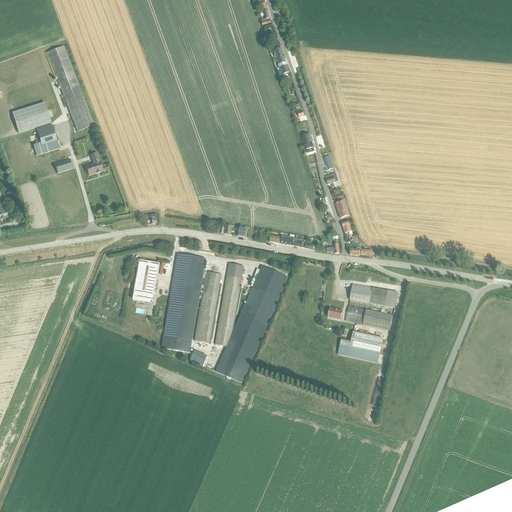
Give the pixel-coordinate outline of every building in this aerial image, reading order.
[(266,3),(261,5),(266,20),(267,20),(268,21),(266,22),(267,25),(271,23),(268,10),(266,3)] [(64,46),(47,53),(60,86),(77,132),(95,126),(64,46)] [(281,49),(274,51),(282,75),(289,73),(287,66),(286,66),(285,63),(286,63),(285,59),(284,59),(281,49)] [(16,112),(12,113),(19,134),(51,123),(45,103),(16,112)] [(41,143),(33,145),(37,156),(59,149),(51,124),(36,129),(41,143)] [(310,135),(303,137),(307,150),(313,148),(310,135)] [(93,164),(86,166),(87,170),(86,171),(87,172),(88,173),(89,177),(103,172),(97,153),(90,156),(93,164)] [(330,156),(324,158),(328,171),(334,169),(330,156)] [(70,159),(54,164),(58,174),(73,169),(70,159)] [(336,174),(325,177),(328,185),(339,182),(336,174)] [(0,220),(9,217),(7,212),(0,192),(0,220)] [(344,201),(336,204),(341,219),(350,215),(348,210),(344,201)] [(349,221),(342,224),(345,234),(349,232),(350,235),(352,234),(349,221)] [(240,228),(238,236),(246,238),(248,228),(244,227),(244,229),(240,228)] [(293,246),(295,238),(282,236),(280,244),(291,246),(293,246)] [(295,238),(293,246),(294,246),(313,250),(314,245),(304,243),(305,240),(295,238)] [(350,249),(350,255),(352,255),(360,256),(360,255),(363,256),(366,256),(367,256),(372,256),(372,251),(362,250),(360,248),(360,247),(357,247),(357,250),(350,249)] [(203,279),(204,272),(206,259),(178,254),(162,348),(190,353),(201,289),(203,279)] [(140,261),(133,301),(153,304),(153,298),(155,299),(155,294),(154,294),(159,264),(140,261)] [(227,276),(242,279),(244,267),(229,264),(227,276)] [(233,334),(227,347),(216,372),(243,384),(289,278),(263,267),(262,266),(252,290),(249,288),(248,293),(250,294),(246,304),(234,333),(233,334)] [(203,279),(201,289),(204,289),(195,341),(209,344),(221,275),(206,272),(204,272),(203,279)] [(242,279),(227,276),(216,345),(227,347),(233,334),(234,333),(233,332),(242,279)] [(353,285),(350,301),(385,307),(395,308),(398,293),(393,292),(353,285)] [(349,307),(346,322),(362,325),(367,326),(389,331),(393,316),(349,307)] [(330,308),(328,318),(341,321),(343,311),(330,308)] [(341,340),(338,355),(358,359),(378,363),(383,338),(353,332),(351,342),(341,340)] [(196,349),(191,360),(204,366),(209,354),(196,349)] [(378,408),(371,407),(369,421),(376,422),(378,408)]
